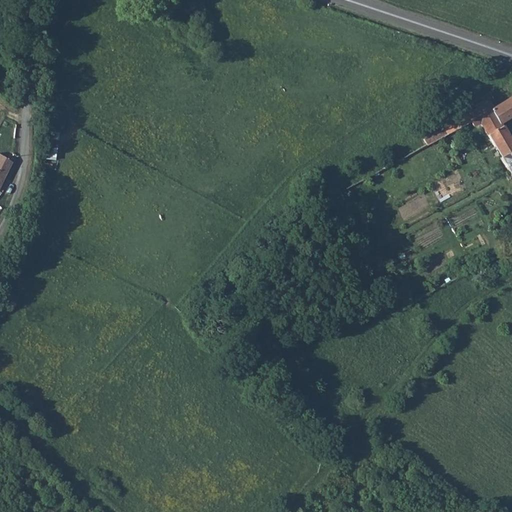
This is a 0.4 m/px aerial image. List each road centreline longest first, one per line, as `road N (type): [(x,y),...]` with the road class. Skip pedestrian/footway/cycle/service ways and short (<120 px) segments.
road 1 (residential): [(26,0),(26,141),(20,184),(0,217)]
road 2 (tertiary): [(511,54),(347,0)]
